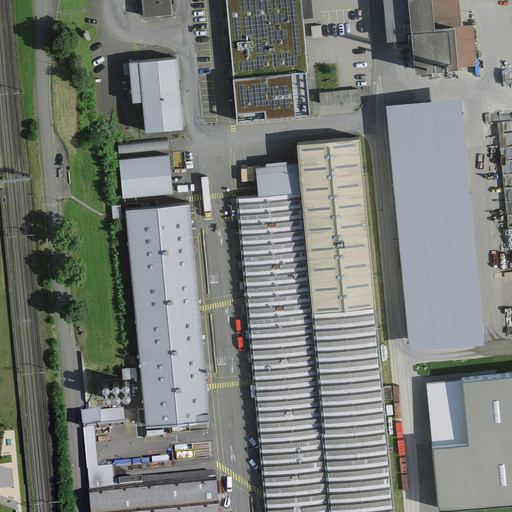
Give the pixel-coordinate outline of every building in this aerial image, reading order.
[(141,0),(143,18),(158,16),(170,15),(168,0),(141,0)] [(228,0),(240,117),(310,111),(301,15),(299,0),(228,0)] [(311,0),(302,0),(305,13),(314,12),(311,0)] [(460,0),(385,0),(389,38),(411,36),(414,69),(477,63),(473,21),(463,22),(460,0)] [(147,129),(182,125),(175,58),(138,62),(129,63),(133,99),(143,97),(147,129)] [(358,89),(320,93),(321,103),(359,99),(358,89)] [(461,96),(386,103),(409,350),(484,343),(461,96)] [(265,511),(391,511),(356,140),(298,145),(300,162),(256,166),(259,196),(235,198),(265,511)] [(168,154),(120,159),(124,196),(172,191),(168,154)] [(511,159),(502,161),(509,212),(511,211),(511,159)] [(126,210),(146,423),(203,418),(183,204),(126,210)] [(511,500),(511,374),(463,380),(469,441),(431,445),(438,509),(511,500)] [(89,511),(215,511),(213,478),(87,490),(89,511)]
